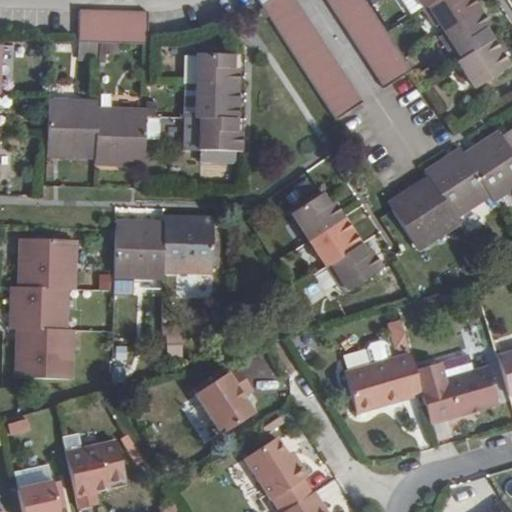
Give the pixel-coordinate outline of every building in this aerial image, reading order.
[(261,0),(265,5),(340,117),(365,101),(297,0),(261,0)] [(330,0),(388,85),(412,70),(364,0),(330,0)] [(487,40),(491,37),(466,0),(418,0),(433,21),(438,19),(451,40),(447,42),(475,84),(503,65),(487,40)] [(84,40),(149,41),(149,13),(85,12),(84,38),(84,40)] [(200,138),(200,148),(236,149),(237,115),(231,115),(232,53),(200,52),(197,52),(197,59),(185,58),(184,82),(196,83),(196,115),(187,114),(187,138),(200,138)] [(95,107),(47,106),(46,150),(59,150),(58,157),(94,158),(93,164),(126,166),(127,158),(139,159),(140,114),(94,113),(95,107)] [(511,127),(502,134),(499,130),(478,144),(480,148),(469,155),(466,151),(456,158),(454,154),(429,170),(432,174),(400,195),(402,200),(392,207),(418,245),(461,217),(458,213),(493,191),(495,194),(511,182),(511,127)] [(17,137),(17,154),(37,155),(37,137),(17,137)] [(187,147),(200,148),(200,138),(187,138),(187,147)] [(480,148),(478,144),(466,151),(469,155),(480,148)] [(456,158),(466,151),(464,147),(454,154),(456,158)] [(236,149),(200,148),(200,160),(236,160),(236,149)] [(342,278),(350,288),(378,270),(360,243),(356,246),(321,194),(291,214),(338,281),(342,278)] [(390,201),(392,207),(402,200),(400,195),(390,201)] [(128,222),(115,223),(114,270),(163,272),(164,267),(212,269),(212,264),(212,234),(213,222),(203,220),(203,214),(166,214),(165,220),(130,219),(128,222)] [(212,234),(212,264),(220,264),(220,234),(212,234)] [(21,341),(14,340),(13,376),(63,378),(65,326),(59,327),(60,287),(66,287),(68,236),(24,235),(25,247),(17,248),(17,285),(11,285),(10,311),(14,312),(14,325),(22,325),(21,341)] [(308,305),(338,290),(329,271),(298,286),(308,305)] [(182,286),(213,285),(213,272),(182,273),(182,286)] [(401,317),(385,323),(395,353),(411,348),(401,317)] [(183,357),(183,339),(168,339),(167,356),(183,357)] [(511,347),(496,352),(508,392),(511,391),(511,347)] [(414,367),(409,351),(345,369),(357,412),(376,406),(375,402),(384,400),(385,404),(421,394),(418,384),(414,367)] [(263,406),(253,390),(246,381),(256,374),(245,357),(203,385),(231,428),(263,406)] [(429,422),(496,402),(485,365),(444,377),(439,360),(414,367),(418,384),(421,394),(429,422)] [(246,381),(253,390),(263,384),(256,374),(246,381)] [(5,424),(8,436),(30,431),(27,419),(5,424)] [(436,440),(455,435),(451,421),(433,425),(436,440)] [(280,511),(311,491),(302,478),(310,473),(299,457),(292,462),(286,453),(275,437),(243,459),(269,500),(272,498),(280,511)] [(98,442),(65,450),(78,505),(91,503),(89,491),(94,490),(107,487),(98,442)] [(292,462),(299,457),(293,448),(286,453),(292,462)] [(14,470),(18,487),(51,479),(48,463),(14,470)] [(18,487),(23,511),(59,511),(52,479),(18,487)] [(329,511),(315,489),(311,491),(280,511),(279,511),(329,511)] [(509,511),(500,498),(487,507),(490,511),(509,511)]
